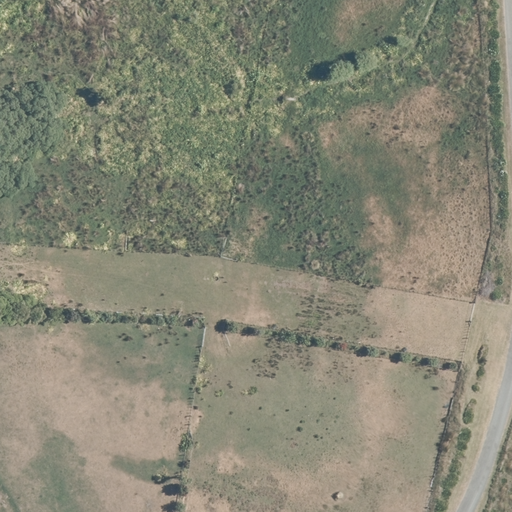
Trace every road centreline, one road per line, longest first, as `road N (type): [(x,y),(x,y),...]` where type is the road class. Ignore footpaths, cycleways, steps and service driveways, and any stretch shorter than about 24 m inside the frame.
road 1 (unclassified): [(511,267),(497,0)]
road 2 (unclassified): [(469,511),(492,441),(511,325)]
